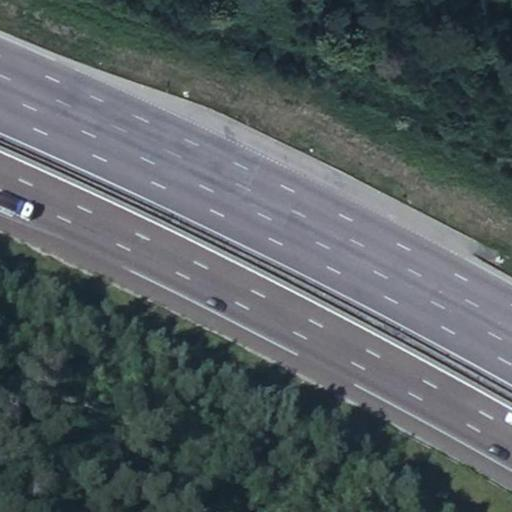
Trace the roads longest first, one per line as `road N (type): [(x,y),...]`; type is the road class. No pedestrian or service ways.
road 1 (motorway): [(511,346),(178,167),(0,89)]
road 2 (motorway): [(0,189),(138,248),(511,443)]
